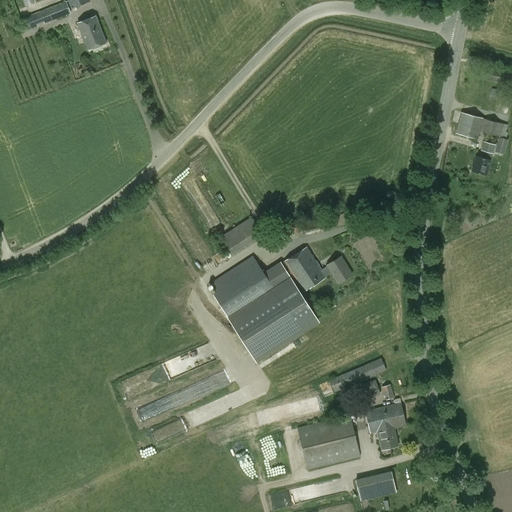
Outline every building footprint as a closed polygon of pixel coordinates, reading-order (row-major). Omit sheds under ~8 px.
[(67,0),(71,9),(90,2),(89,0),(67,0)] [(66,2),(23,19),(28,31),(38,27),(37,25),(44,22),(45,24),(71,13),(66,2)] [(88,50),(106,44),(95,17),(78,24),(88,50)] [(476,68),(477,58),(469,57),(468,67),(476,68)] [(511,86),(511,74),(486,69),(484,79),(511,86)] [(497,100),(499,90),(491,88),(489,98),(497,100)] [(507,133),(506,133),(507,125),(483,119),(461,113),(456,134),(478,140),(480,132),(504,139),(504,138),(506,138),(507,133)] [(498,137),(494,152),(504,155),(508,140),(498,137)] [(495,145),(483,141),(480,150),(493,154),(495,145)] [(485,152),(483,158),(476,156),(472,172),(486,176),(491,160),(492,154),(485,152)] [(338,227),(346,225),(344,214),(303,223),(305,236),(338,228),(338,227)] [(218,236),(229,255),(257,238),(246,219),(218,236)] [(326,278),(326,277),(332,273),(333,274),(339,283),(352,275),(346,266),(341,257),(327,265),(328,266),(322,270),(307,247),(265,274),(259,265),(253,256),(211,283),(217,292),(213,295),(233,326),(251,355),(313,313),(294,286),(297,284),(303,293),(326,278)] [(335,393),(386,370),(381,358),(330,381),(335,393)] [(375,380),(356,387),(360,402),(380,395),(375,380)] [(390,385),(382,387),(386,400),(394,398),(390,385)] [(377,432),(394,428),(405,425),(400,404),(366,412),(371,433),(377,432)] [(308,470),(360,457),(350,415),(297,428),(308,470)] [(398,446),(394,428),(377,432),(382,450),(398,446)] [(355,480),(360,501),(396,493),(391,471),(355,480)]
